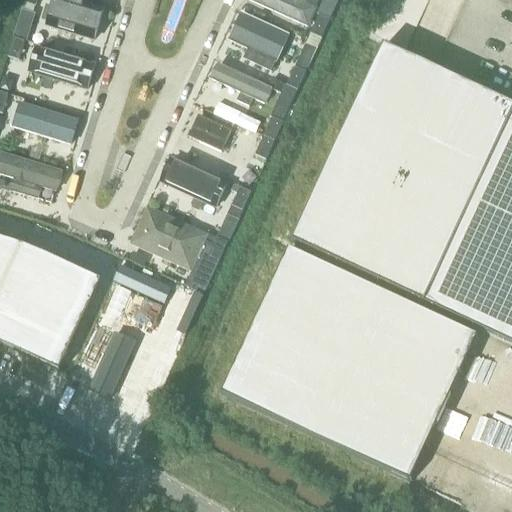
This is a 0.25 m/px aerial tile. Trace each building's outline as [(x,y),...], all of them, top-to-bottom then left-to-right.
[(38,0),(25,0),(24,5),(36,8),(38,0)] [(64,0),(52,0),(44,29),(95,44),(105,12),(64,0)] [(291,0),(247,0),(247,1),(309,30),(317,12),(307,7),(309,0),(291,0),(292,0),(291,0)] [(278,65),(290,37),(240,15),(228,43),(278,65)] [(322,41),(330,22),(319,17),(311,36),(322,41)] [(20,62),(26,43),(14,39),(8,59),(20,62)] [(384,47),(292,244),(462,323),(511,346),(511,106),(498,100),(433,70),(404,57),(384,47)] [(35,50),(27,76),(88,94),(96,68),(35,50)] [(210,80),(265,106),(272,92),(217,66),(210,80)] [(287,87),(298,93),(307,74),(295,69),(287,87)] [(272,81),(268,89),(281,95),(285,87),(272,81)] [(0,114),(3,116),(9,96),(0,93),(0,114)] [(18,105),(11,130),(72,149),(80,124),(18,105)] [(189,141),(221,155),(231,131),(199,117),(189,141)] [(272,120),(264,138),(275,143),(283,125),(272,120)] [(266,162),(275,143),(264,138),(255,157),(266,162)] [(0,178),(56,195),(63,174),(6,157),(0,175),(0,178)] [(160,186),(217,211),(228,187),(171,162),(160,186)] [(232,186),(229,191),(238,195),(240,189),(232,186)] [(252,195),(240,189),(238,195),(232,208),(243,213),(252,195)] [(232,208),(228,217),(239,222),(243,213),(232,208)] [(129,247),(189,275),(207,238),(147,209),(129,247)] [(228,245),(210,237),(187,288),(205,296),(220,264),(228,245)] [(0,298),(23,248),(0,240),(0,298)] [(23,248),(0,298),(0,346),(60,375),(103,284),(44,257),(23,248)] [(289,252),(222,397),(410,485),(478,339),(289,252)] [(120,269),(114,284),(165,307),(172,292),(120,269)] [(111,286),(65,386),(101,403),(148,303),(111,286)] [(148,303),(101,403),(138,420),(184,320),(148,303)] [(32,383),(37,372),(25,366),(20,378),(32,383)]
